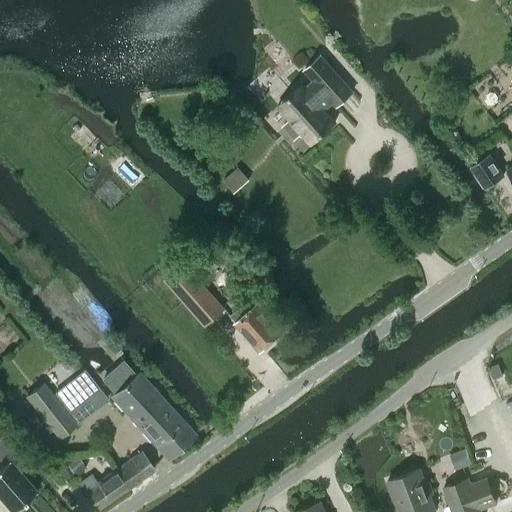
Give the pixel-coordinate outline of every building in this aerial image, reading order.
[(302,85),(282,103),(276,108),(289,122),(284,126),(285,127),(286,126),(296,137),(295,138),(295,139),(302,133),(312,144),(336,123),(322,108),(331,100),(337,106),(353,92),(321,56),(305,70),(317,85),(309,92),(302,85)] [(490,152),(470,166),(485,187),(504,174),(490,152)] [(184,262),(163,281),(203,326),(224,308),(184,262)] [(260,350),(282,330),(258,302),(251,308),(246,303),(230,316),(236,323),(260,350)] [(112,396),(153,442),(168,459),(195,434),(140,372),(135,375),(124,362),(104,379),(116,392),(112,396)] [(43,383),(26,396),(59,437),(76,424),(43,383)] [(0,460),(4,465),(0,468),(0,497),(13,511),(36,492),(9,461),(17,454),(1,436),(0,437),(0,460)] [(472,463),(466,448),(449,454),(455,470),(472,463)] [(141,451),(114,470),(98,482),(92,473),(77,484),(97,510),(154,469),(141,451)] [(60,459),(46,469),(60,488),(86,468),(77,456),(64,465),(60,459)] [(430,511),(436,510),(420,468),(388,480),(400,511),(430,511)] [(471,485),(469,478),(444,487),(453,511),(481,511),(480,509),(497,503),(487,478),(471,485)] [(325,511),(321,501),(296,511),(325,511)]
